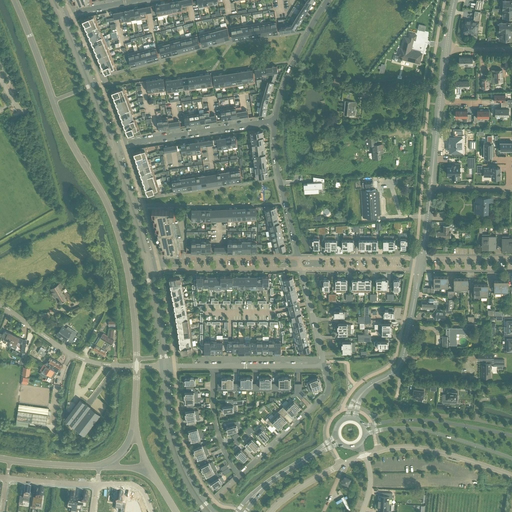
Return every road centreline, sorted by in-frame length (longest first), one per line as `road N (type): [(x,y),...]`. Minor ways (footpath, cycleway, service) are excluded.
road 1 (unknown): [(0,451),(100,455),(126,420),(130,374),(127,308),(108,221),(61,138),(5,0)]
road 2 (residential): [(324,366),(326,394),(240,473),(216,428),(213,366)]
road 3 (unclassified): [(162,366),(83,360),(0,303)]
road 4 (tertiary): [(351,417),(362,392),(398,366),(419,269)]
road 5 (residential): [(116,144),(275,120)]
road 6 (tertiary): [(214,511),(174,439),(167,366)]
road 7 (tertiary): [(162,366),(175,458),(204,511)]
road 8 (secondary): [(366,434),(423,430),(511,459)]
road 9 (secondary): [(511,435),(412,420),(365,427)]
road 10 (residential): [(275,120),(278,178),(298,259)]
road 11 (tertiary): [(58,17),(111,146)]
road 12 (tertiary): [(116,144),(63,16)]
road 13 (residential): [(328,0),(293,60),(275,120)]
road 14 (residential): [(420,258),(298,259)]
road 15 (secondary): [(241,511),(277,477),(337,440)]
